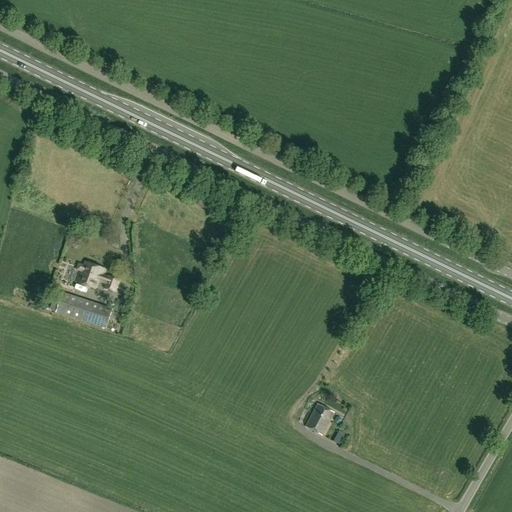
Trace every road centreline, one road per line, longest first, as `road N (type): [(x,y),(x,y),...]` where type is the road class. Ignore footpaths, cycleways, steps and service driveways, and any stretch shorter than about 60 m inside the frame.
road 1 (unclassified): [(511,276),(0,27)]
road 2 (primary): [(511,299),(0,51)]
road 3 (unclassified): [(511,322),(0,76)]
